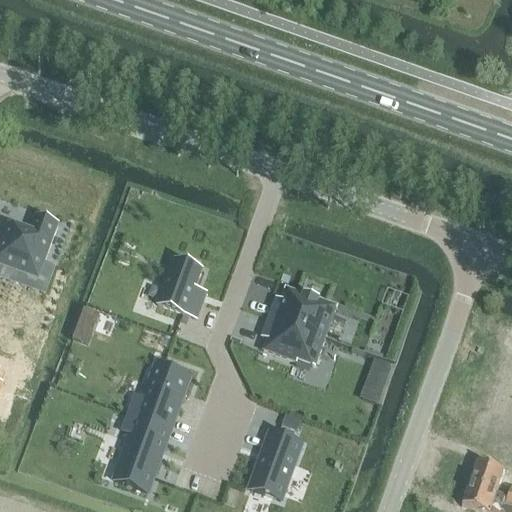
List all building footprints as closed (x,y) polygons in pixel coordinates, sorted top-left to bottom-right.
[(5,192),(2,220),(33,223),(36,196),(5,192)] [(58,227),(35,219),(30,234),(7,226),(0,246),(0,267),(38,281),(58,227)] [(180,265),(174,262),(158,308),(197,322),(204,303),(193,299),(196,291),(202,273),(196,271),(196,265),(184,261),(180,265)] [(304,298),(286,291),(285,292),(286,292),(282,302),(279,311),(273,309),(269,320),(325,341),(326,337),(333,320),(336,311),(337,310),(319,303),(317,302),(317,303),(305,298),(304,297),(304,298)] [(325,341),(269,320),(265,331),(271,334),(267,343),(263,354),(297,366),(298,364),(315,370),(325,341)] [(118,349),(128,351),(132,331),(122,329),(118,349)] [(376,364),(362,401),(377,407),(391,369),(376,364)] [(135,399),(129,416),(158,427),(171,431),(176,417),(189,380),(156,369),(144,402),(135,399)] [(129,416),(122,434),(131,437),(114,484),(147,496),(165,446),(171,431),(158,427),(129,416)] [(280,503),(301,447),(270,436),(250,492),(280,503)] [(462,506),(480,511),(511,511),(511,487),(510,487),(511,481),(511,475),(477,463),(462,506)]
